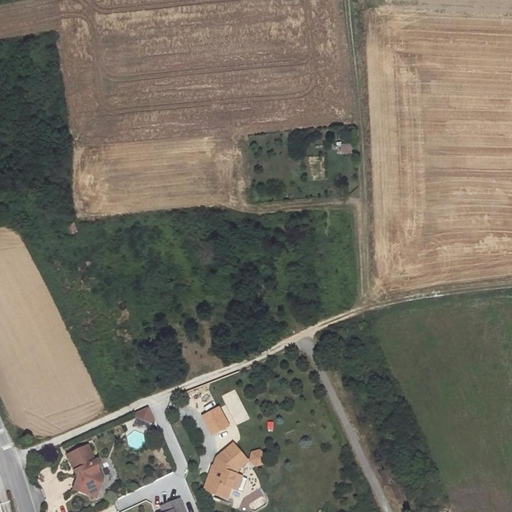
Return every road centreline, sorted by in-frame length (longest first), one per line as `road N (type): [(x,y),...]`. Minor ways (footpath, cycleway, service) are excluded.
road 1 (track): [(0,462),(361,308)]
road 2 (track): [(361,308),(356,199),(255,207)]
road 3 (track): [(361,308),(511,288)]
